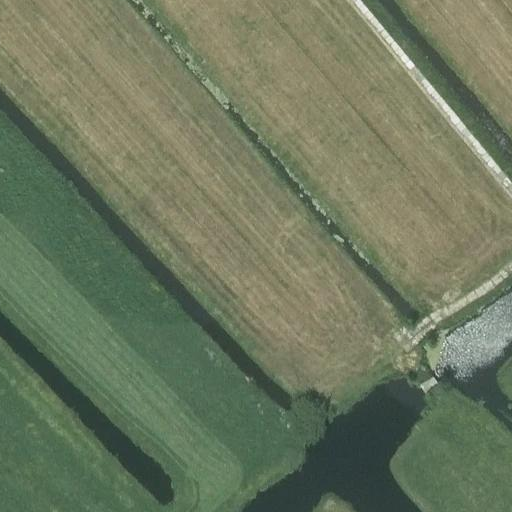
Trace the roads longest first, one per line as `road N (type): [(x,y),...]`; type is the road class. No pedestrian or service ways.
road 1 (track): [(511,479),(443,406),(410,355),(415,337),(511,270)]
road 2 (track): [(186,511),(410,355)]
road 3 (track): [(352,0),(511,186)]
